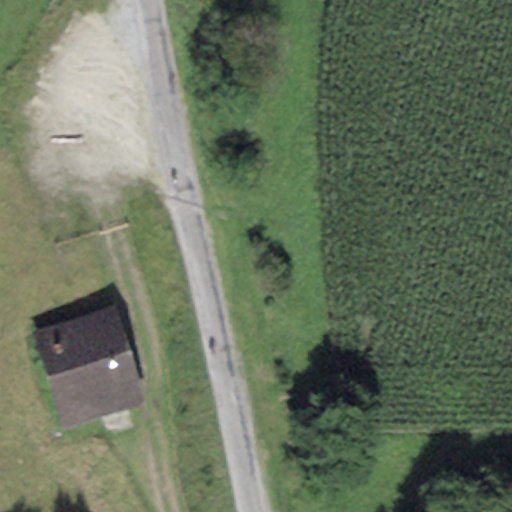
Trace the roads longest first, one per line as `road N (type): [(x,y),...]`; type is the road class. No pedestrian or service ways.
road 1 (unclassified): [(146,0),(193,254),(259,511)]
road 2 (track): [(90,151),(144,341),(169,511)]
